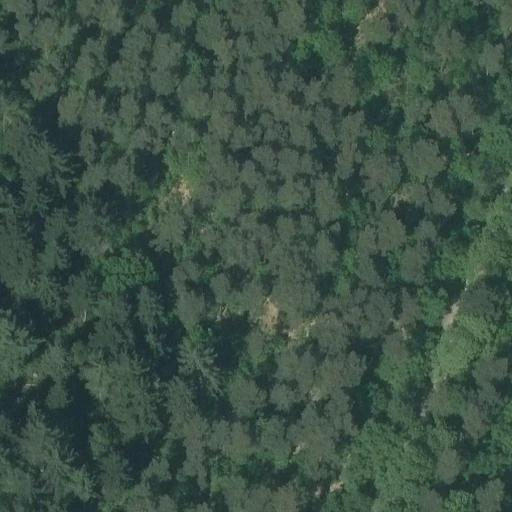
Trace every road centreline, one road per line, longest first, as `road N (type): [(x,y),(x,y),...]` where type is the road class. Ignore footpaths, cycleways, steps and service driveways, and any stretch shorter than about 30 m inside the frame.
road 1 (track): [(0,111),(301,511)]
road 2 (track): [(374,511),(398,473),(511,192)]
